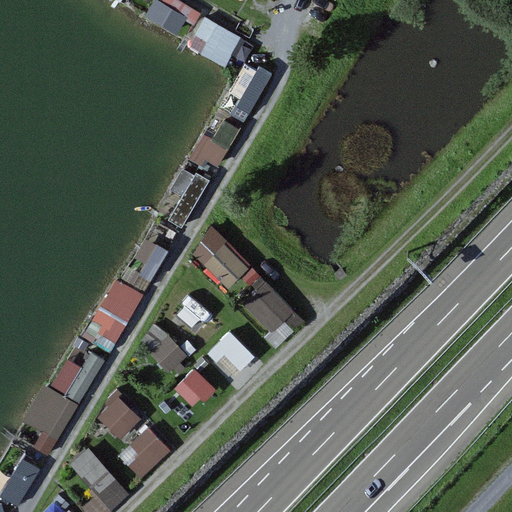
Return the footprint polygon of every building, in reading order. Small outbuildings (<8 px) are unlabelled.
[(153,0),(150,6),(178,21),(188,3),(182,0),(153,0)] [(191,33),(229,52),(244,23),(207,3),(191,33)] [(247,64),(234,104),(252,110),(266,70),(247,64)] [(217,214),(193,238),(231,275),(255,251),(217,214)] [(155,266),(169,233),(148,224),(134,257),(155,266)] [(119,264),(68,356),(97,372),(147,280),(119,264)] [(269,268),(244,292),(282,332),(307,307),(269,268)] [(143,329),(176,357),(191,339),(159,311),(143,329)] [(124,427),(147,404),(124,380),(100,403),(124,427)] [(153,412),(120,440),(142,465),(174,437),(153,412)] [(99,482),(85,493),(98,509),(132,481),(92,433),(72,450),(99,482)] [(24,445),(4,484),(22,492),(42,454),(24,445)] [(84,511),(61,488),(45,504),(52,511),(84,511)]
